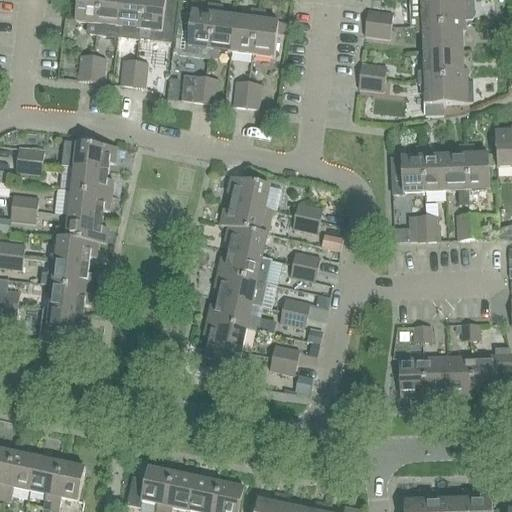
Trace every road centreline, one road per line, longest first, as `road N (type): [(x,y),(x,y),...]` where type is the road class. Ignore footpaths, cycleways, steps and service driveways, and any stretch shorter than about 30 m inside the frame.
road 1 (residential): [(0,123),(21,116),(100,127),(345,186),(361,225),(315,442)]
road 2 (residential): [(315,442),(0,374)]
road 3 (residential): [(511,446),(371,452)]
